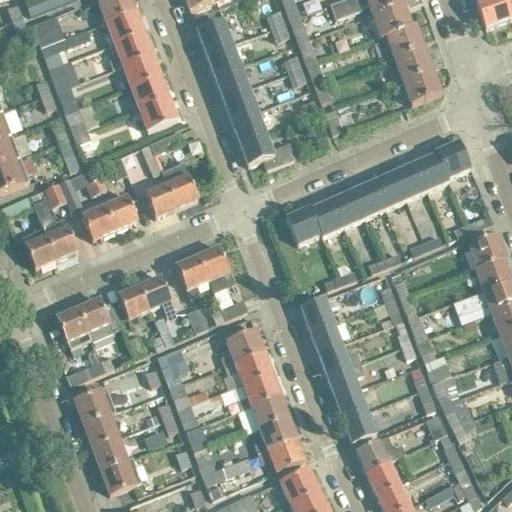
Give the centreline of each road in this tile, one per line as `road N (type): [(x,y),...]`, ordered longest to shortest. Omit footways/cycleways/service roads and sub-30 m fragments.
road 1 (residential): [(358,511),(241,214)]
road 2 (residential): [(241,214),(483,108)]
road 3 (residential): [(9,311),(241,214)]
road 4 (residential): [(241,214),(160,0)]
road 5 (residential): [(85,511),(9,311)]
